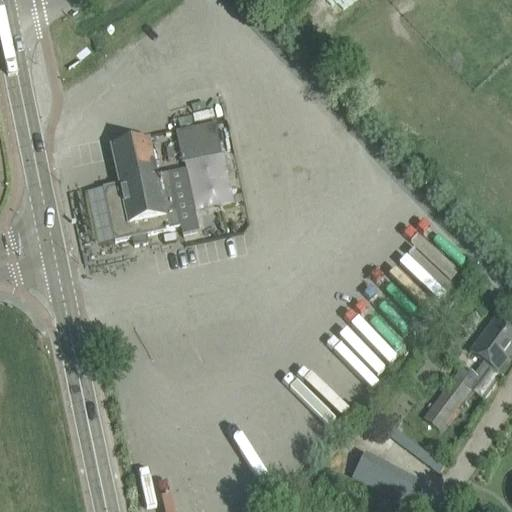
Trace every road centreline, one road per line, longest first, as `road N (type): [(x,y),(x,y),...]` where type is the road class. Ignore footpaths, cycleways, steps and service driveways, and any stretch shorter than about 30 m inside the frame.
road 1 (residential): [(511,291),(232,0)]
road 2 (unknown): [(54,176),(159,75),(190,58),(236,89),(329,215)]
road 3 (unknown): [(329,215),(373,305),(369,334),(152,426)]
road 4 (unknown): [(329,215),(192,266),(78,283)]
road 5 (secondary): [(108,511),(56,264)]
road 6 (secondary): [(50,237),(4,14)]
road 7 (unknown): [(511,377),(458,472),(390,438)]
